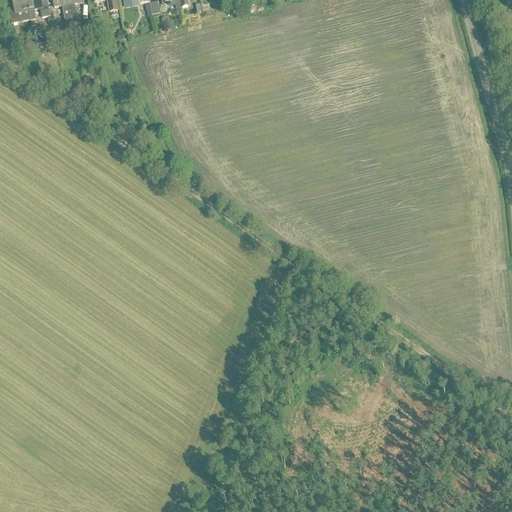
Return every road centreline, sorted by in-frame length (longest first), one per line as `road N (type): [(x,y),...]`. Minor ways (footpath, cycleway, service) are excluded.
road 1 (track): [(511,417),(0,56)]
road 2 (unclassified): [(511,182),(463,0)]
